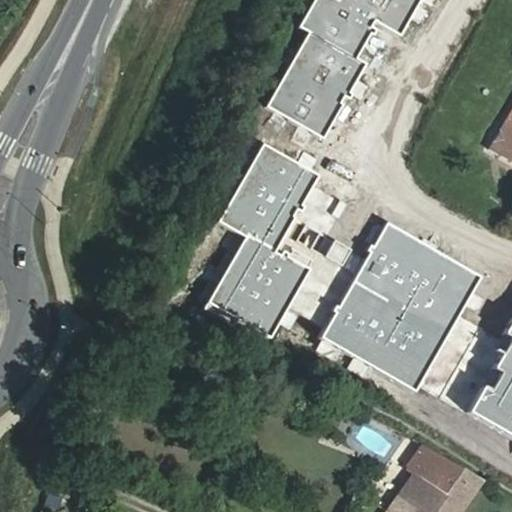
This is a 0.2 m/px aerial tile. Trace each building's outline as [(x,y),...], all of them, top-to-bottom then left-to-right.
[(420,0),(335,0),(334,0),(314,0),(299,28),(307,33),(267,105),(320,135),(379,29),(398,40),(420,0)] [(511,108),(487,150),(511,164),(511,108)] [(317,175),(260,143),(215,222),(244,239),(208,302),(268,337),(308,268),(274,249),(317,175)] [(477,278),(383,224),(317,338),(412,392),(477,278)] [(511,334),(468,414),(511,438),(511,334)] [(353,414),(334,406),(325,429),(344,437),(353,414)] [(353,444),(388,458),(396,439),(361,425),(353,444)] [(456,511),(478,480),(451,464),(420,444),(405,465),(413,471),(384,511),(385,511),(456,511)]
